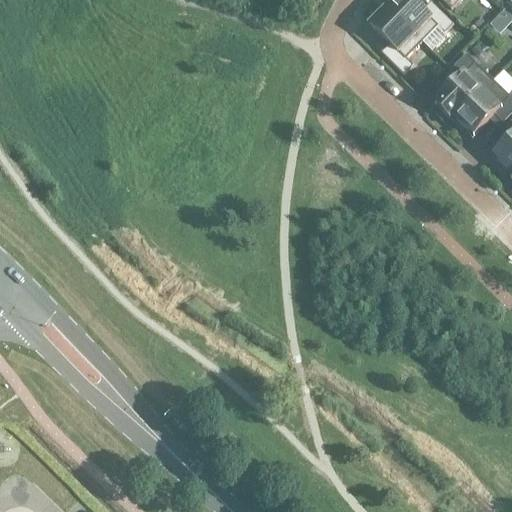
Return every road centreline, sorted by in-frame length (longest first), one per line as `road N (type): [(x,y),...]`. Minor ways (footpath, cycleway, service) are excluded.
road 1 (residential): [(511,229),(329,50),(354,0)]
road 2 (tertiary): [(128,411),(21,282)]
road 3 (tertiary): [(4,310),(71,379),(128,411)]
road 4 (tertiary): [(229,511),(128,411)]
